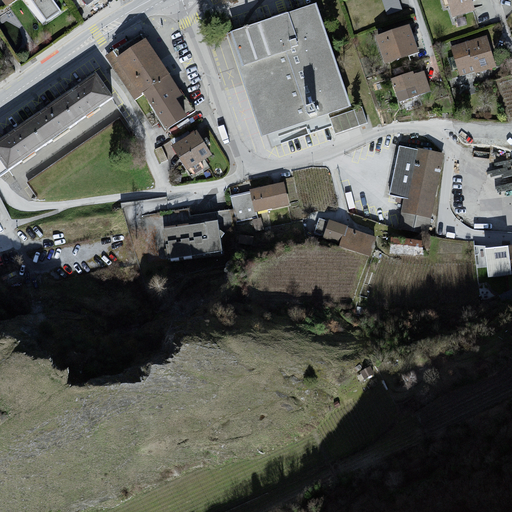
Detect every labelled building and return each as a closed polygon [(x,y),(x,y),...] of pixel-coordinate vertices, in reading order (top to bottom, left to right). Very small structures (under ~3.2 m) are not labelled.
[(399,0),(383,0),(387,11),(401,7),(399,0)] [(469,0),(445,0),(451,17),(472,10),(469,0)] [(315,4),(228,34),(263,136),(272,133),(276,145),(334,126),(329,112),(350,105),(315,4)] [(410,25),(375,37),(384,65),(419,54),(410,25)] [(135,101),(144,95),(171,77),(147,38),(117,58),(111,62),(135,101)] [(484,39),(449,50),(459,81),(494,70),(484,39)] [(422,69),(388,81),(397,105),(430,93),(422,69)] [(97,73),(0,141),(0,158),(9,170),(9,171),(114,97),(97,73)] [(171,77),(144,95),(165,132),(188,117),(196,112),(183,94),(171,77)] [(119,121),(27,182),(37,197),(130,137),(119,121)] [(197,131),(173,146),(188,170),(212,155),(197,131)] [(443,155),(401,147),(392,194),(409,197),(403,228),(429,233),(443,155)] [(0,176),(9,170),(0,158),(0,176)] [(281,182),(248,189),(249,196),(234,199),(239,225),(255,222),(254,215),(286,208),(281,182)] [(215,221),(161,229),(166,262),(220,253),(215,221)] [(339,245),(370,256),(376,237),(330,221),(324,237),(339,243),(339,245)] [(423,241),(392,238),(391,253),(422,256),(423,241)] [(511,276),(511,245),(486,248),(489,279),(511,276)] [(370,366),(360,371),(364,379),(374,373),(370,366)]
